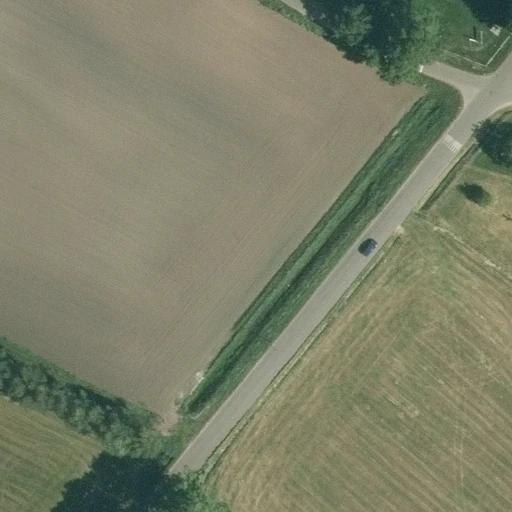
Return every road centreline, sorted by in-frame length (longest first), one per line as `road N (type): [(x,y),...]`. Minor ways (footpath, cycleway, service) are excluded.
road 1 (tertiary): [(150,511),(499,86)]
road 2 (unclassified): [(499,86),(363,42),(288,0)]
